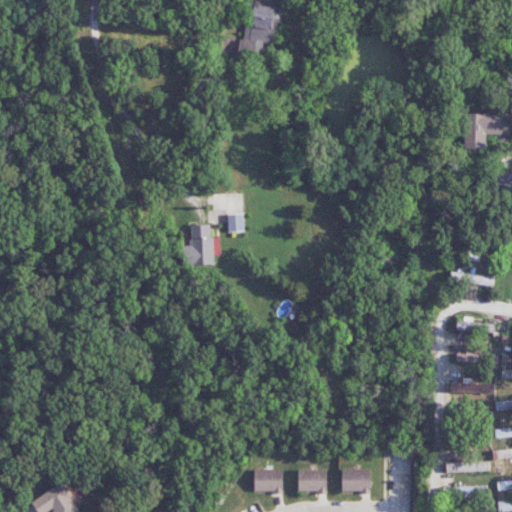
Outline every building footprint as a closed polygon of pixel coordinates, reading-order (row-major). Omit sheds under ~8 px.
[(281,7),(248,4),(242,52),(262,54),(263,43),(277,44),(281,7)] [(485,149),(486,134),(510,135),(510,113),(465,113),(465,149),(485,149)] [(511,172),(499,172),(499,190),(511,190),(511,172)] [(226,214),(227,232),(244,232),(243,214),(226,214)] [(188,225),(189,266),(213,265),(212,224),(188,225)] [(449,283),(493,285),(493,275),(450,274),(449,283)] [(493,332),(493,323),(472,322),(472,319),(457,318),(456,331),(493,332)] [(457,361),(475,362),(475,349),(466,349),(466,354),(457,353),(457,361)] [(495,384),(451,383),(451,392),(495,393),(495,384)] [(511,426),(493,429),(495,439),(511,437),(511,426)] [(511,448),(493,451),(494,460),(511,458),(511,448)] [(488,462),(446,463),(446,472),(489,471),(488,462)] [(282,493),(283,470),(254,469),(253,492),(282,493)] [(326,469),(297,470),(298,493),(327,492),(326,469)] [(370,492),(370,469),(341,469),(341,493),(370,492)] [(497,490),(511,488),(511,479),(496,481),(497,490)] [(51,511),(79,511),(80,511),(63,483),(31,501),(37,511),(47,511),(50,511),(51,511)] [(487,486),(442,487),(443,498),(487,497),(487,486)] [(498,511),(502,511),(511,511),(511,499),(497,501),(498,511)]
